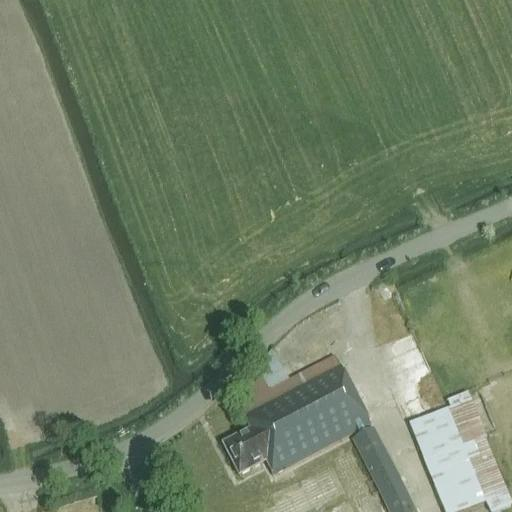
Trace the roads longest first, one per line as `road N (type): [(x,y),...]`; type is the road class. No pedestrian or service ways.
road 1 (tertiary): [(126,453),(175,426),(334,272),(511,191)]
road 2 (tertiary): [(0,487),(126,453)]
